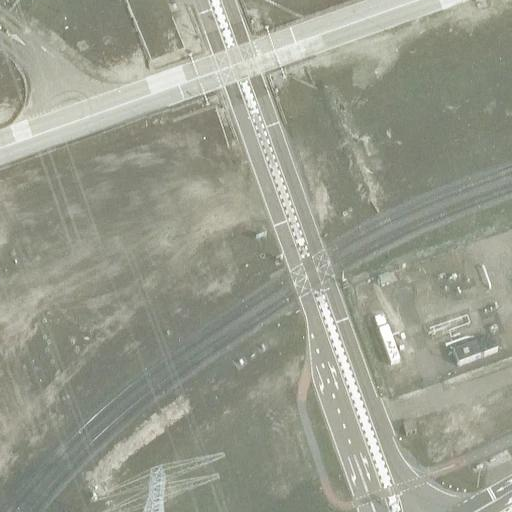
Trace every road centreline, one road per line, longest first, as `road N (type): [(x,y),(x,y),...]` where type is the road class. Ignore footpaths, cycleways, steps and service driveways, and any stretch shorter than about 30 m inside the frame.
road 1 (unclassified): [(415,511),(228,0)]
road 2 (unclassified): [(198,0),(378,511)]
